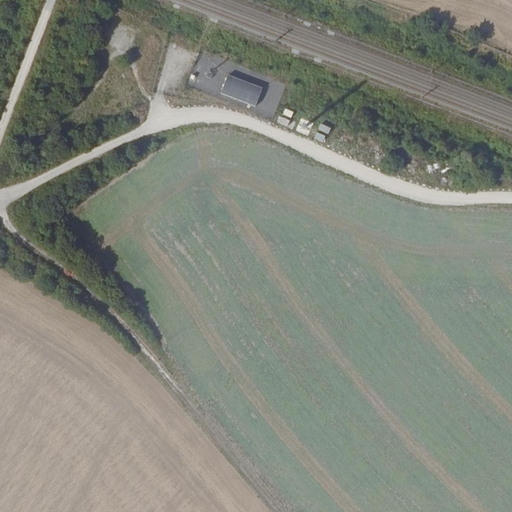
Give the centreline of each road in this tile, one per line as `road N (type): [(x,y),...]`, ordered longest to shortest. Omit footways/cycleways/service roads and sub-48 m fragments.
road 1 (track): [(0,200),(152,130),(208,114),(412,192),(511,198)]
road 2 (track): [(287,511),(162,362),(0,216)]
road 3 (track): [(52,0),(0,137)]
